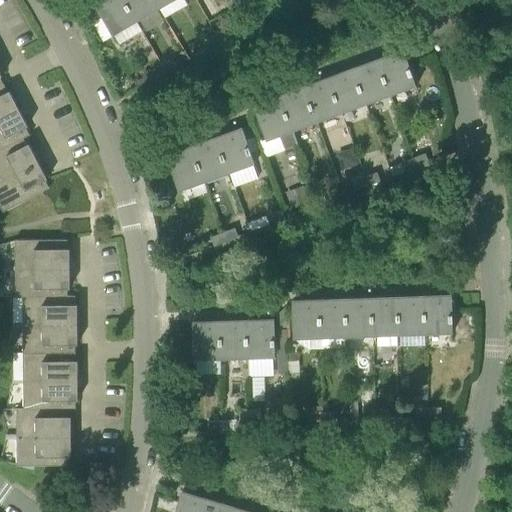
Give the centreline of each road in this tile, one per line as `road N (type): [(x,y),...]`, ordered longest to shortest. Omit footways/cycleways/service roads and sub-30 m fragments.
road 1 (residential): [(128,511),(143,442),(148,342),(132,209),(104,129),(36,0)]
road 2 (residential): [(459,511),(492,349),(487,231),(466,121),(426,0)]
